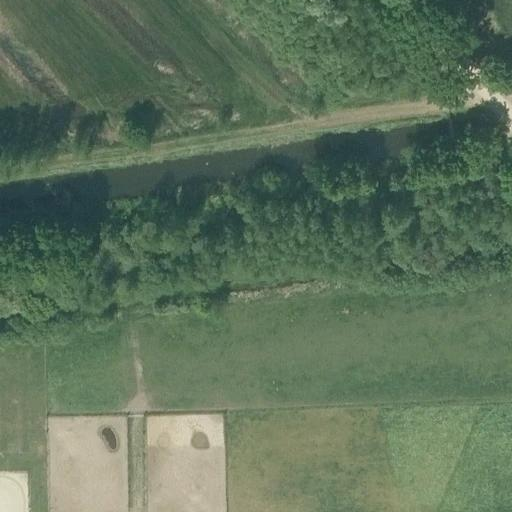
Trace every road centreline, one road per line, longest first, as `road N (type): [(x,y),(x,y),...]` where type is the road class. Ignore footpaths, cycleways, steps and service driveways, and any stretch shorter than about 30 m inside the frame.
road 1 (track): [(511,195),(495,224),(472,234),(0,306)]
road 2 (track): [(490,103),(0,175)]
road 3 (track): [(392,0),(511,126)]
